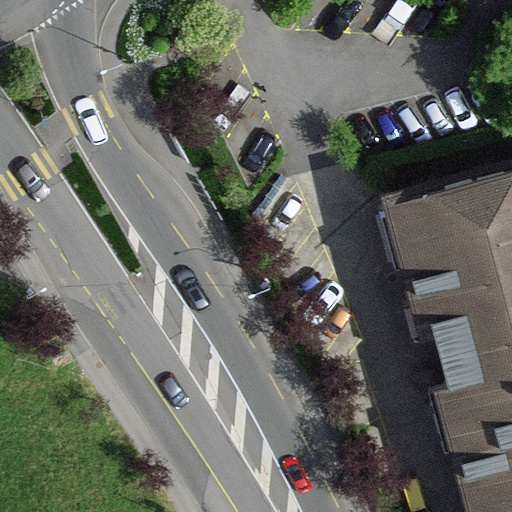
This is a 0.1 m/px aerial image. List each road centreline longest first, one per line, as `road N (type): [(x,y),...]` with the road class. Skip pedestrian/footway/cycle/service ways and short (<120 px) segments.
road 1 (secondary): [(239,423),(152,231),(86,117),(45,0)]
road 2 (secondary): [(0,142),(100,289),(239,423)]
